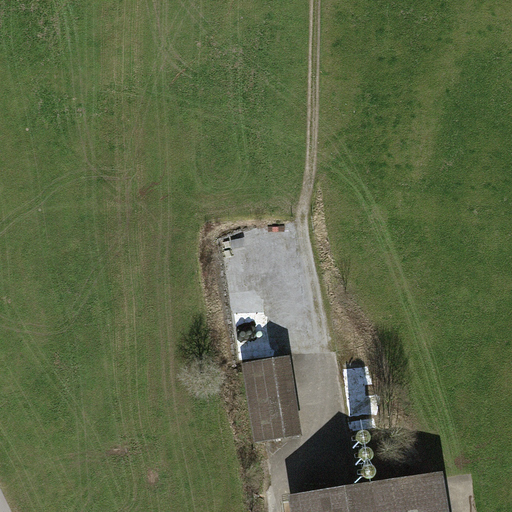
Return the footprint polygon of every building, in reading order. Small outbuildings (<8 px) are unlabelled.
[(298,434),(287,359),(246,365),(257,440),(298,434)] [(366,431),(363,430),(361,431),(358,433),(356,435),(356,438),(356,441),(358,443),(360,445),(363,445),(366,445),(369,443),(370,441),(371,438),(370,435),(369,433),(366,431)] [(369,448),(366,448),(363,448),(361,450),(359,452),(358,455),(359,458),(360,460),(363,462),(366,463),(369,462),(371,461),(373,458),(373,455),(373,452),(371,450),(369,448)] [(371,465),(368,464),(365,465),(363,466),(361,469),(361,472),(361,475),(363,477),(365,479),(368,479),(371,479),(373,477),(375,475),(376,472),(375,469),(374,466),(371,465)] [(437,511),(433,478),(297,499),(298,511),(437,511)]
